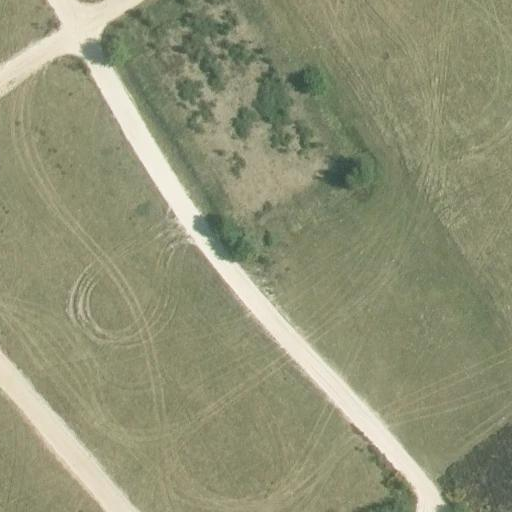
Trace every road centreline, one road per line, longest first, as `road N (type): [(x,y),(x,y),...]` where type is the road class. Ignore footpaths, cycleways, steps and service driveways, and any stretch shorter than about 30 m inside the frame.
road 1 (track): [(59,0),(202,238),(439,511)]
road 2 (track): [(0,370),(120,511)]
road 3 (track): [(0,79),(126,0)]
